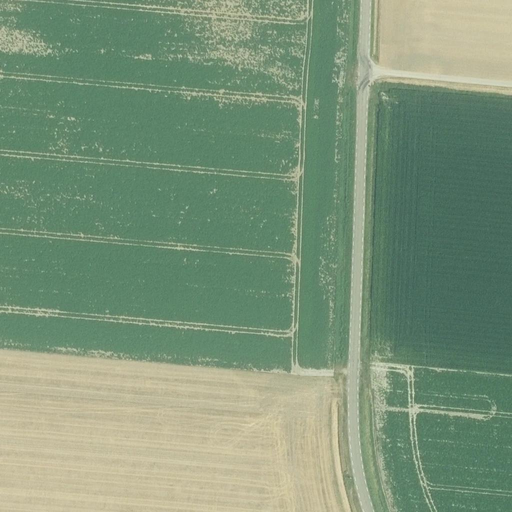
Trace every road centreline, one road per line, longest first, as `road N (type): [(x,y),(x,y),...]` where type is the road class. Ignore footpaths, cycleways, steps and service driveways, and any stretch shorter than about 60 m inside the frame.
road 1 (tertiary): [(368,511),(351,405),(362,71)]
road 2 (unclassified): [(362,71),(511,85)]
